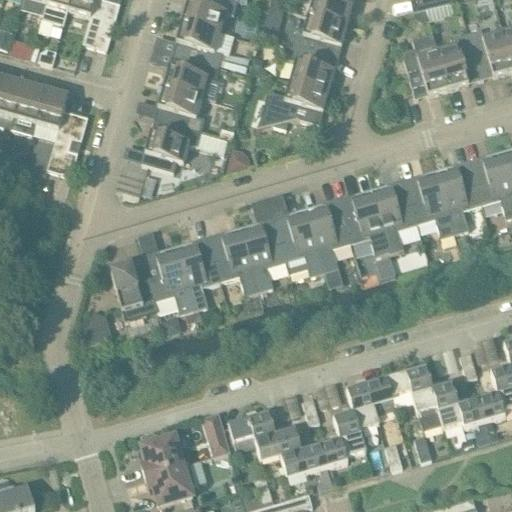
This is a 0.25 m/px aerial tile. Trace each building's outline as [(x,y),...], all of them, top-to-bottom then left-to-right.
[(0,0),(0,8),(1,9),(3,0),(14,0),(24,3),(24,0),(0,0)] [(48,0),(24,0),(24,3),(21,14),(43,20),(46,9),(48,0)] [(42,24),(64,30),(68,15),(71,0),(48,0),(46,9),(42,24)] [(89,26),(101,29),(108,6),(96,2),(96,0),(71,0),(68,15),(90,21),(89,26)] [(237,7),(212,0),(196,0),(194,8),(187,6),(182,27),(220,37),(225,18),(233,21),(237,7)] [(348,0),(308,0),(313,1),(308,20),(347,31),(352,11),(346,9),(348,0)] [(454,7),(452,1),(451,0),(430,0),(417,3),(417,5),(419,4),(421,14),(420,14),(420,15),(422,15),(425,14),(454,7)] [(273,1),(271,10),(281,13),(284,4),(273,1)] [(108,6),(101,29),(113,32),(120,9),(108,6)] [(279,26),(282,15),(269,11),(265,26),(275,28),(279,26)] [(429,27),(425,14),(422,15),(420,15),(414,17),(412,17),(413,20),(414,26),(422,29),(428,27),(429,27)] [(291,51),(337,64),(346,31),(332,27),(308,20),(303,39),(295,37),(291,51)] [(94,53),(101,29),(89,26),(82,49),(94,53)] [(182,49),(179,61),(218,72),(222,59),(215,57),(220,37),(182,27),(176,47),(182,49)] [(113,32),(101,29),(94,53),(106,56),(113,32)] [(511,34),(502,37),(511,71),(511,34)] [(467,39),(479,78),(491,75),(493,81),(511,75),(511,71),(502,37),(483,42),(481,35),(467,39)] [(0,52),(7,55),(12,40),(0,36),(0,52)] [(456,50),(437,56),(448,94),(468,88),(466,82),(479,78),(467,39),(453,43),(456,50)] [(437,56),(433,41),(412,47),(415,54),(401,58),(415,104),(418,103),(418,102),(415,103),(413,98),(426,94),(428,100),(448,94),(437,56)] [(328,97),(337,64),(291,51),(287,65),(295,67),(290,86),(328,97)] [(56,56),(46,54),(39,58),(37,67),(52,71),(56,56)] [(163,92),(202,103),(207,84),(215,86),(218,72),(179,61),(172,59),(163,92)] [(258,77),(259,77),(262,64),(255,62),(252,75),(258,77)] [(0,118),(14,122),(24,88),(2,82),(0,87),(0,118)] [(259,136),(272,133),(285,137),(288,129),(302,125),(307,127),(319,130),(320,127),(318,126),(318,129),(312,128),(316,115),(322,117),(328,97),(290,86),(284,104),(277,102),(269,100),(259,136)] [(10,134),(32,141),(36,129),(45,94),(24,88),(14,122),(10,134)] [(161,127),(200,138),(204,124),(196,122),(202,103),(163,92),(157,112),(154,125),(160,127),(161,127)] [(36,129),(58,135),(64,116),(68,100),(45,94),(36,129)] [(55,145),(69,149),(71,143),(69,143),(76,119),(64,116),(58,135),(55,145)] [(69,143),(71,143),(81,146),(88,122),(76,119),(69,143)] [(160,127),(154,125),(141,169),(173,178),(176,167),(183,169),(188,149),(196,151),(200,138),(161,127),(160,127)] [(234,137),(221,133),(218,143),(231,147),(234,137)] [(67,156),(77,159),(78,158),(81,146),(71,143),(69,149),(67,156)] [(67,156),(69,149),(55,145),(46,175),(59,179),(65,155),(67,156)] [(226,178),(249,170),(247,163),(241,157),(232,153),(226,178)] [(65,155),(59,179),(71,182),(77,159),(67,156),(65,155)] [(511,160),(503,163),(511,194),(511,160)] [(506,225),(511,222),(511,194),(503,163),(483,168),(482,163),(485,162),(484,161),(468,166),(481,211),(500,205),(506,225)] [(8,181),(19,184),(23,168),(12,166),(8,181)] [(457,176),(438,182),(454,240),(469,236),(463,216),(481,211),(468,166),(452,171),(453,172),(456,171),(457,176)] [(440,244),(454,240),(438,182),(418,188),(416,182),(419,182),(419,180),(403,185),(416,230),(435,224),(440,244)] [(147,181),(144,191),(153,193),(156,183),(147,181)] [(140,196),(140,183),(117,184),(118,197),(140,196)] [(392,195),(372,201),(389,259),(403,255),(398,235),(416,230),(403,185),(387,190),(387,191),(390,190),(392,195)] [(351,202),(354,201),(354,199),(338,204),(351,249),(369,243),(375,263),(389,259),(372,201),(353,207),(351,202)] [(327,214),(307,220),(324,278),(338,274),(332,254),(351,249),(338,204),(322,209),(322,210),(325,209),(327,214)] [(288,280),(308,274),(310,282),(324,278),(307,220),(287,226),(286,221),(289,220),(288,218),(272,223),(286,268),(285,268),(288,280)] [(261,233),(242,239),(259,297),(273,293),(267,273),(285,268),(286,268),(272,223),(256,228),(257,229),(260,228),(261,233)] [(245,301),(259,297),(242,239),(222,245),(221,240),(224,239),(223,238),(207,242),(220,287),(239,282),(245,301)] [(467,241),(457,244),(459,251),(469,248),(467,241)] [(196,253),(177,258),(193,316),(208,312),(202,293),(220,287),(207,242),(191,247),(192,248),(195,247),(196,253)] [(142,261),(155,306),(158,317),(159,320),(178,315),(179,320),(184,319),(193,316),(177,258),(157,264),(155,259),(158,258),(158,257),(142,261)] [(158,317),(155,306),(142,261),(126,266),(126,267),(129,267),(130,272),(110,278),(125,327),(158,317)] [(193,316),(184,319),(187,328),(196,325),(193,316)] [(105,322),(91,318),(81,354),(112,345),(105,322)] [(459,362),(462,373),(473,370),(470,358),(459,362)] [(511,371),(510,372),(508,364),(502,366),(500,370),(501,374),(490,377),(495,392),(497,399),(511,395),(511,371)] [(430,387),(426,372),(415,375),(414,372),(410,370),(403,371),(405,378),(386,384),(391,402),(410,397),(411,401),(412,401),(432,395),(430,387)] [(477,382),(473,370),(462,373),(466,385),(477,382)] [(351,410),(353,418),(373,412),(376,421),(395,416),(391,402),(386,384),(367,389),(365,382),(358,384),(356,388),(357,392),(346,395),(351,410)] [(456,403),(451,388),(441,391),(440,388),(436,386),(430,387),(432,395),(412,401),(417,418),(418,418),(423,436),(442,430),(438,417),(458,411),(456,403)] [(511,395),(497,399),(495,392),(489,394),(487,398),(488,401),(477,405),(484,428),(505,422),(503,417),(511,414),(511,395)] [(273,403),(277,425),(298,421),(294,400),(273,403)] [(456,403),(458,411),(438,417),(442,430),(443,435),(462,429),(464,434),(484,428),(477,405),(466,408),(466,404),(462,402),(456,403)] [(302,407),(305,419),(316,416),(312,404),(302,407)] [(353,418),(351,410),(345,412),(343,416),(344,420),(333,423),(338,438),(340,445),(348,443),(360,440),(360,439),(359,435),(378,430),(376,421),(373,412),(353,418)] [(273,433),(268,418),(257,421),(256,417),(252,415),(246,417),(248,424),(228,430),(233,448),(253,443),(254,447),(255,446),(275,440),(273,433)] [(316,416),(305,419),(308,431),(319,428),(316,416)] [(230,458),(218,418),(201,423),(212,463),(230,458)] [(273,433),(275,440),(255,446),(260,464),(279,459),(280,463),(281,463),(301,457),(299,449),(294,434),(283,437),(282,434),(278,431),(273,433)] [(140,470),(144,483),(189,470),(185,453),(179,455),(175,441),(156,446),(153,437),(140,441),(143,450),(140,451),(146,469),(140,470)] [(495,437),(488,439),(490,447),(498,445),(495,437)] [(327,474),(347,468),(346,463),(365,457),(360,440),(348,443),(340,445),(338,438),(332,440),(330,444),(331,447),(320,450),(327,474)] [(417,456),(427,453),(424,441),(413,444),(417,456)] [(281,463),(286,480),(305,475),(306,480),(327,474),(320,450),(309,453),(308,450),(304,448),(299,449),(301,457),(281,463)] [(399,461),(395,449),(385,452),(387,462),(388,464),(399,461)] [(431,464),(427,453),(417,456),(420,467),(431,464)] [(391,476),(402,473),(399,461),(388,464),(391,476)] [(189,470),(144,483),(148,495),(153,494),(158,511),(177,507),(193,502),(188,488),(194,486),(189,470)] [(254,485),(258,497),(269,494),(265,482),(254,485)] [(330,484),(332,492),(340,490),(339,485),(334,483),(330,484)] [(0,511),(33,511),(28,492),(15,496),(13,490),(0,494),(0,511)] [(269,494),(258,497),(261,508),(272,506),(269,494)] [(266,511),(311,511),(308,500),(266,511)]
